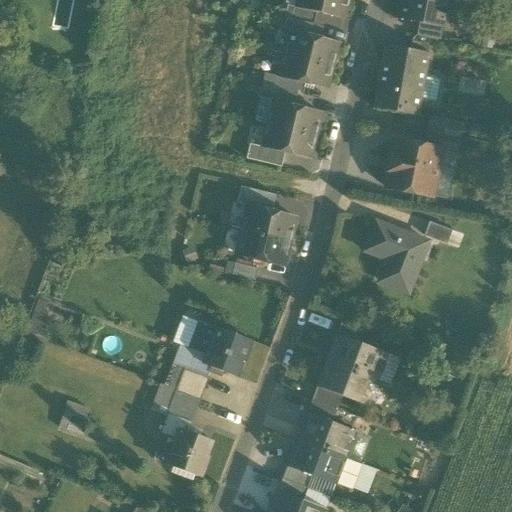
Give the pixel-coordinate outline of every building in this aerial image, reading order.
[(343,20),(347,0),(298,0),(296,8),(296,9),(316,13),(343,20)] [(442,28),(447,0),(400,0),(396,19),(419,24),(442,28)] [(284,18),(313,25),(316,13),(296,9),(296,8),(287,6),(284,18)] [(310,37),(313,25),(286,18),(283,30),(291,32),(310,37)] [(417,36),(440,40),(442,28),(419,24),(417,36)] [(291,32),(285,55),(332,67),(337,43),(310,37),(291,32)] [(416,116),(419,102),(424,75),(427,54),(387,46),(376,108),(416,116)] [(326,90),(332,67),(285,55),(279,78),(279,79),(300,84),(326,90)] [(265,75),(262,87),(259,99),(274,102),(294,107),(297,95),(300,84),(279,79),(279,78),(265,75)] [(441,80),(424,75),(419,102),(437,104),(441,80)] [(274,102),(259,99),(253,122),(268,125),(274,102)] [(274,102),(268,125),(315,137),(320,113),(294,107),(274,102)] [(429,118),(426,133),(424,147),(442,151),(442,152),(455,154),(457,139),(453,138),(456,124),(429,118)] [(309,160),(315,137),(268,125),(262,148),(262,149),(284,154),(309,160)] [(386,188),(433,197),(442,152),(442,151),(424,147),(395,141),(386,188)] [(246,159),(281,168),(284,154),(262,149),(262,148),(250,145),(246,159)] [(457,155),(455,154),(442,152),(433,197),(448,200),(457,155)] [(248,207),(271,212),(275,196),(240,187),(236,204),(248,207)] [(248,207),(243,230),(289,241),(295,218),(271,212),(248,207)] [(384,285),(408,295),(428,243),(376,223),(364,252),(392,263),(384,285)] [(424,236),(447,245),(451,232),(429,223),(424,236)] [(283,267),(289,241),(243,230),(237,255),(283,267)] [(451,232),(447,245),(458,249),(463,236),(451,232)] [(197,260),(192,247),(181,251),(186,264),(197,260)] [(232,276),(254,281),(257,270),(235,264),(232,276)] [(39,300),(27,333),(35,336),(47,303),(39,300)] [(188,350),(198,323),(182,317),(172,344),(179,346),(188,350)] [(342,337),(361,344),(366,331),(342,322),(336,336),(341,338),(342,337)] [(188,350),(207,357),(217,330),(198,323),(188,350)] [(217,329),(217,330),(207,357),(204,366),(212,368),(236,377),(242,362),(243,363),(251,342),(217,329)] [(336,356),(333,364),(375,379),(385,353),(361,344),(342,337),(341,338),(337,348),(333,346),(330,354),(336,356)] [(173,364),(185,369),(188,350),(179,346),(173,364)] [(207,357),(188,350),(185,369),(208,378),(212,368),(204,366),(207,357)] [(385,353),(375,379),(390,385),(400,359),(385,353)] [(185,369),(173,364),(164,387),(176,391),(185,369)] [(365,406),(375,379),(333,364),(330,372),(324,369),(321,377),(326,379),(322,388),(322,389),(341,397),(365,406)] [(185,369),(176,391),(168,414),(169,415),(191,423),(200,400),(208,378),(185,369)] [(152,408),(168,414),(176,391),(164,387),(160,385),(152,408)] [(318,387),(312,401),(307,415),(311,417),(312,416),(332,423),(336,410),(341,397),(322,389),(322,388),(318,387)] [(90,409),(67,402),(63,415),(71,417),(85,422),(90,409)] [(71,417),(63,415),(57,433),(83,441),(87,429),(69,423),(71,417)] [(162,434),(176,439),(180,429),(188,432),(191,423),(169,415),(162,434)] [(306,435),(303,442),(345,458),(354,435),(355,432),(332,423),(312,416),(311,417),(308,426),(303,425),(300,432),(306,435)] [(212,442),(188,432),(180,429),(176,439),(166,466),(200,478),(208,457),(206,457),(212,442)] [(345,458),(361,464),(370,441),(354,435),(345,458)] [(335,484),(345,458),(303,442),(300,450),(294,448),(292,455),(296,457),(293,467),(292,468),(312,475),(335,484)] [(40,470),(0,454),(0,467),(36,481),(40,470)] [(361,464),(345,458),(335,484),(348,489),(352,487),(361,464)] [(352,487),(348,489),(366,495),(376,469),(361,464),(352,487)] [(288,465),(283,479),(307,489),(312,475),(292,468),(293,467),(288,465)] [(307,489),(330,497),(335,484),(312,475),(307,489)] [(302,502),(307,489),(283,479),(277,494),(282,495),(282,494),(302,502)] [(330,497),(307,489),(302,502),(325,510),(330,497)] [(273,511),(324,511),(325,510),(302,502),(282,494),(282,495),(278,505),(274,503),(271,511),(273,511)]
